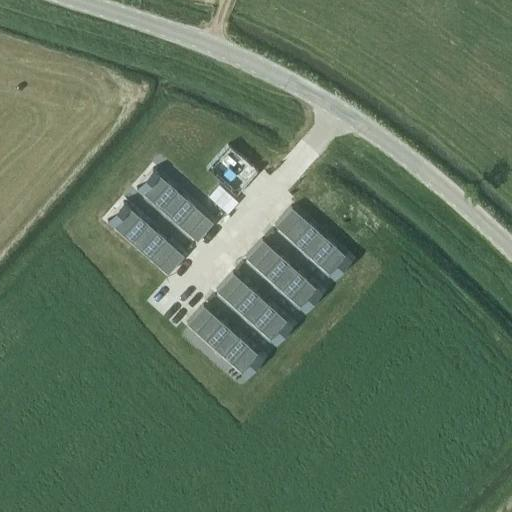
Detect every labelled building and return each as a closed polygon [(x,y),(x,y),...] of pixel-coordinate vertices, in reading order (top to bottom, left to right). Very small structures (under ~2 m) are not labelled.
[(158,173),(142,191),(195,239),(211,221),(158,173)] [(130,205),(114,223),(167,271),(183,253),(130,205)] [(291,205),(275,223),(328,271),(344,253),(291,205)] [(262,238),(246,256),(300,304),(316,286),(262,238)] [(232,268),(216,286),(269,334),(285,316),(232,268)] [(201,301),(185,319),(238,367),(254,349),(201,301)]
